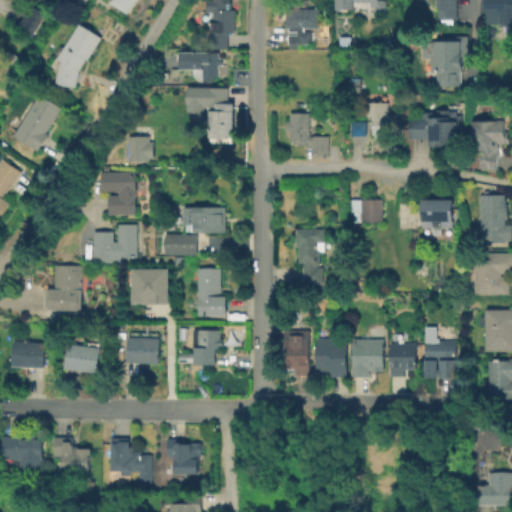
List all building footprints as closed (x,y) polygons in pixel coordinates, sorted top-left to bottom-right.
[(86,0),(81,8),(68,0),(86,0)] [(134,0),(127,13),(109,2),(110,0),(134,0)] [(233,31),(228,31),(228,47),(211,47),(211,31),(209,31),(209,21),(212,21),(212,11),(205,11),(205,0),(231,0),(231,8),(233,8),(233,31)] [(319,7),(319,27),(313,27),(313,42),(288,43),(287,27),(286,27),(286,11),(288,11),(287,0),(300,0),(300,8),(319,7)] [(385,0),(385,15),(377,15),(377,7),(369,7),(369,3),(353,3),(353,11),(334,11),(334,0),(385,0)] [(456,0),(456,21),(437,21),(437,12),(436,12),(436,0),(456,0)] [(481,0),(511,0),(511,26),(499,27),(499,25),(485,26),(484,5),(481,5),(481,0)] [(46,13),(32,35),(18,27),(32,4),(46,13)] [(101,37),(88,59),(86,57),(79,69),(75,86),(56,82),(61,59),(57,57),(79,23),(101,37)] [(349,35),(349,47),(337,47),(337,35),(349,35)] [(440,37),(468,37),(468,63),(461,63),(461,74),(460,74),(460,87),(437,87),(436,73),(431,73),(431,60),(426,60),(425,43),(434,43),(434,40),(440,40),(440,37)] [(0,44),(17,54),(13,62),(10,61),(8,65),(0,60),(0,44)] [(201,81),(201,68),(180,68),(179,62),(176,62),(176,50),(218,50),(218,55),(222,55),(222,65),(218,65),(218,76),(212,76),(212,81),(201,81)] [(235,102),(235,136),(232,137),(233,141),(213,141),(213,137),(211,136),(211,109),(217,109),(217,103),(213,103),(213,87),(229,88),(229,101),(235,102)] [(49,133),(40,148),(15,134),(40,93),(62,106),(48,131),(49,133)] [(397,113),(397,134),(373,134),(373,105),(387,105),(387,113),(397,113)] [(329,135),(329,152),(313,152),(313,143),(299,144),(299,139),(291,139),(291,131),(287,131),(287,120),(291,120),(291,111),(311,111),(310,134),(329,135)] [(409,120),(423,120),(423,114),(437,114),(437,111),(449,111),(449,113),(457,113),(457,117),(463,117),(463,136),(458,136),(458,150),(428,150),(428,141),(409,140),(409,120)] [(505,119),(505,130),(509,130),(509,142),(498,142),(498,150),(500,151),(496,170),(480,167),(483,149),(472,149),(472,119),(505,119)] [(352,136),(352,122),(366,122),(366,136),(352,136)] [(153,156),(148,156),(148,161),(128,161),(128,135),(148,134),(148,141),(153,141),(153,156)] [(11,203),(0,217),(0,162),(4,157),(23,171),(4,197),(11,203)] [(136,213),(108,213),(108,195),(119,195),(119,189),(100,189),(100,171),(103,171),(103,164),(110,164),(110,171),(135,171),(135,180),(145,180),(145,198),(136,198),(136,213)] [(505,193),(505,198),(506,198),(506,204),(507,204),(507,218),(505,218),(505,223),(511,223),(511,240),(505,240),(505,241),(481,241),(481,193),(505,193)] [(381,220),(353,221),(352,209),(349,209),(349,197),(380,196),(381,220)] [(451,225),(439,225),(439,232),(429,232),(429,225),(419,225),(418,198),(451,197),(451,225)] [(225,231),(185,231),(185,223),(183,223),(183,206),(225,206),(225,231)] [(139,222),(139,257),(121,257),(121,261),(102,261),(102,256),(96,256),(96,230),(116,230),(116,240),(119,240),(119,223),(139,222)] [(325,228),(325,240),(330,240),(330,251),(322,252),(322,250),(320,250),(320,264),(316,264),(316,266),(323,266),(323,283),(304,283),(304,262),(299,262),(299,245),(296,245),(296,228),(325,228)] [(198,233),(197,254),(167,253),(167,233),(198,233)] [(511,252),(511,273),(502,273),(502,275),(509,275),(509,293),(476,293),(475,252),(511,252)] [(95,264),(94,272),(84,272),(83,309),(49,308),(49,307),(46,307),(46,288),(57,288),(58,264),(95,264)] [(225,314),(196,314),(196,266),(220,266),(220,295),(225,295),(225,314)] [(137,272),(144,272),(144,270),(149,270),(149,271),(169,271),(169,303),(138,303),(137,272)] [(511,308),(511,349),(486,349),(485,308),(511,308)] [(221,328),(221,338),(223,338),(223,346),(220,346),(220,347),(216,347),(216,363),(195,363),(195,361),(179,361),(179,352),(195,352),(195,347),(193,347),(193,328),(221,328)] [(307,365),(291,365),(291,361),(281,361),(281,328),(307,328),(307,365)] [(160,337),(159,362),(128,361),(128,336),(160,337)] [(347,337),(347,375),(332,375),(332,370),(317,370),(317,337),(347,337)] [(383,338),(383,369),(369,369),(369,375),(353,375),(353,338),(383,338)] [(457,339),(457,377),(440,377),(440,359),(438,359),(438,371),(436,371),(436,377),(426,377),(426,339),(457,339)] [(46,342),(44,367),(13,365),(14,340),(46,342)] [(416,341),(416,368),(405,368),(405,375),(391,375),(391,341),(416,341)] [(101,347),(97,371),(66,367),(69,342),(101,347)] [(511,397),(490,397),(489,359),(511,358),(511,397)] [(43,433),(43,471),(20,471),(20,458),(2,458),(2,435),(18,435),(18,433),(43,433)] [(73,435),(73,443),(74,443),(74,445),(78,446),(78,447),(90,447),(90,469),(61,469),(62,454),(55,454),(55,435),(73,435)] [(149,482),(136,482),(136,470),(127,470),(127,475),(117,475),(117,469),(109,469),(109,435),(128,435),(128,444),(132,444),(132,449),(140,449),(140,453),(150,454),(149,482)] [(183,437),(183,443),(190,443),(190,442),(202,442),(202,453),(199,453),(199,472),(175,472),(176,455),(168,455),(168,437),(183,437)] [(418,441),(418,459),(401,460),(401,441),(418,441)] [(393,463),(393,485),(364,485),(364,478),(355,478),(355,463),(393,463)] [(511,471),(511,503),(479,503),(479,483),(489,483),(489,471),(511,471)] [(173,511),(173,506),(186,506),(186,497),(202,497),(202,511),(173,511)]
